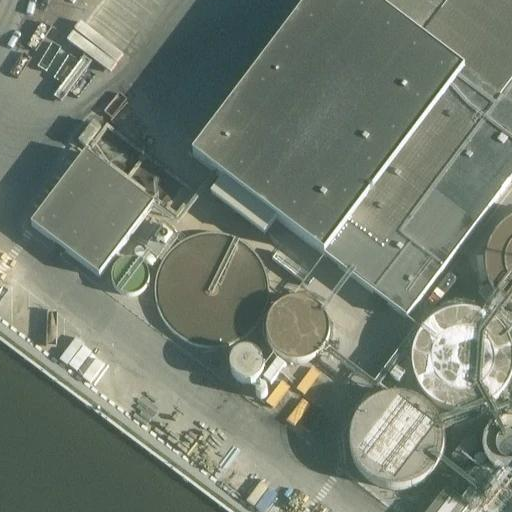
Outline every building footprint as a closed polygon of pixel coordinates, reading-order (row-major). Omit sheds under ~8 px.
[(511,0),(313,0),(193,159),(406,321),(511,185),(511,0)] [(86,155),(31,228),(100,280),(154,207),(86,155)] [(241,306),(271,262),(235,237),(245,223),(231,214),(191,272),(241,306)] [(498,231),(496,235),(493,239),(491,243),(489,247),(487,251),(486,255),(486,260),(485,264),(485,269),(486,273),(486,278),(488,282),(489,286),(491,291),(493,294),(496,298),(499,302),(502,305),(506,308),(509,310),(511,311),(511,220),(509,223),(505,225),(502,228),(498,231)] [(175,246),(192,254),(196,245),(179,237),(175,246)] [(422,331),(420,335),(417,340),(415,344),(414,348),(413,352),(412,357),(412,362),(412,366),(412,371),(413,375),(414,380),(416,384),(418,388),(420,392),(423,396),(426,399),(429,402),(433,405),(436,408),(440,410),(445,412),(449,413),(453,414),(458,415),(462,415),(467,415),(472,415),(476,414),(480,412),(485,411),(489,409),(493,406),(496,404),(500,401),(503,397),(506,394),(509,389),(511,385),(511,381),(511,344),(510,341),(508,337),(506,333),(503,329),(500,326),(496,323),(492,320),(488,318),(484,316),(480,314),(476,313),(471,312),(467,311),(462,311),(457,312),(453,312),(448,314),(444,315),(440,317),(436,319),(432,322),(429,325),(425,328),(422,331)] [(402,396),(401,389),(379,392),(380,399),(376,401),(373,403),(369,405),(366,408),(363,411),(360,414),(357,417),(355,421),(353,425),(352,429),(351,433),(350,437),(349,441),(349,445),(350,449),(350,453),(351,457),(353,461),(354,465),(356,469),(358,472),(361,475),(364,478),(367,481),(370,483),(373,486),(377,488),(381,489),(385,490),(389,491),(393,492),(394,499),(416,496),(415,489),(419,487),(422,485),(426,483),(429,480),(432,477),(435,474),(438,470),(440,466),(442,463),(443,458),(444,454),(445,450),(445,446),(445,441),(445,437),(444,433),(443,429),(442,425),(440,421),(437,417),(435,414),(432,411),(429,408),(426,405),(422,403),(418,401),(414,399),(410,398),(406,397),(402,396)] [(486,438),(485,440),(485,442),(484,445),(484,447),(484,450),(484,452),(484,455),(485,457),(486,459),(487,462),(488,464),(489,466),(491,468),(493,469),(495,471),(497,472),(499,474),(501,475),(503,476),(506,476),(508,477),(510,477),(511,477),(511,421),(511,422),(509,422),(507,422),(505,423),(502,423),(500,424),(498,425),(496,427),(494,428),(492,430),(490,432),(489,434),(487,436),(486,438)] [(477,511),(511,511),(511,503),(494,490),(492,493),(486,488),(476,500),(483,505),(477,511)] [(433,511),(472,511),(474,510),(449,491),(433,511)]
